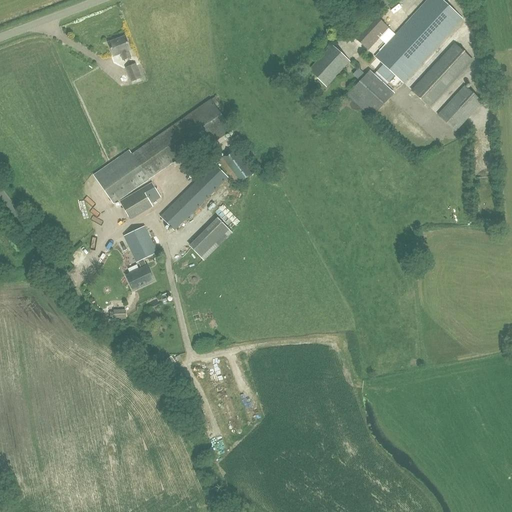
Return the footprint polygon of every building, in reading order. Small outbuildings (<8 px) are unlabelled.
[(403,83),(462,19),(441,0),(427,0),(375,57),(403,83)] [(368,50),(388,28),(373,14),(353,37),(368,50)] [(131,57),(128,51),(130,50),(125,36),(108,43),(113,56),(120,54),(123,60),(131,57)] [(429,107),(472,60),(454,44),(411,90),(429,107)] [(327,87),(350,62),(331,45),(308,70),(327,87)] [(131,82),(142,78),(136,63),(125,68),(131,82)] [(371,117),(389,98),(365,76),(347,95),(371,117)] [(456,131),(482,102),(464,86),(438,115),(456,131)] [(205,149),(232,130),(211,99),(132,154),(129,150),(94,175),(114,203),(201,142),(205,149)] [(248,162),(237,146),(218,160),(237,186),(256,172),(248,162)] [(174,230),(228,177),(214,163),(160,217),(174,230)] [(129,216),(161,197),(152,183),(120,202),(129,216)] [(203,260),(232,232),(219,219),(191,247),(203,260)] [(146,266),(143,259),(157,253),(144,227),(124,236),(136,263),(138,262),(142,268),(126,276),(133,291),(154,281),(147,266),(146,266)]
